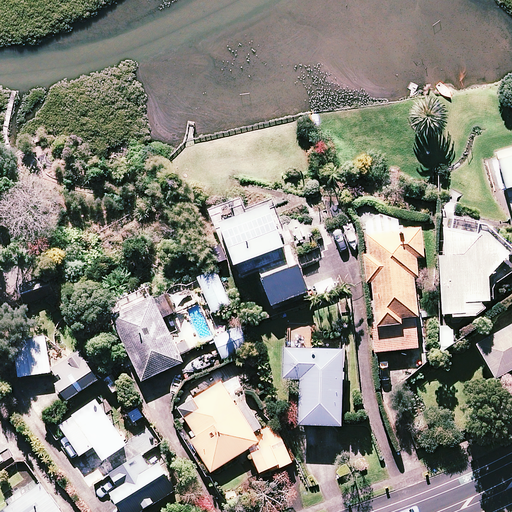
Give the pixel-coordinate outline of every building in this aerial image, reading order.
[(511,197),(509,198),(511,211),(511,159),(499,162),(506,192),(511,190),(511,197)] [(246,215),(240,200),(212,211),(240,279),(259,272),(273,308),(306,294),(270,205),(246,215)] [(508,278),(511,274),(511,262),(510,260),(511,257),(511,248),(492,229),(478,225),(453,219),(453,227),(443,230),(444,258),(440,258),(443,319),(479,318),(488,309),(489,277),(498,268),(508,278)] [(421,230),(362,236),(365,285),(371,285),(372,293),(368,293),(372,353),(418,350),(416,320),(420,319),(418,286),(415,287),(415,280),(417,280),(416,261),(422,260),(421,230)] [(231,305),(216,273),(198,281),(213,314),(231,305)] [(51,296),(44,278),(19,288),(26,305),(51,296)] [(184,331),(171,336),(154,299),(113,317),(142,382),(183,364),(179,356),(192,350),(184,331)] [(511,371),(511,325),(474,347),(495,381),(511,371)] [(236,327),(212,339),(222,360),(247,349),(236,327)] [(48,340),(14,343),(17,377),(50,374),(68,402),(102,379),(83,350),(51,371),(48,340)] [(341,427),(343,352),(285,351),(284,384),(301,384),(300,426),(341,427)] [(236,407),(220,379),(176,405),(198,440),(193,443),(211,472),(259,444),(253,434),(264,427),(248,400),(236,407)] [(126,445),(95,402),(60,427),(81,456),(94,447),(104,461),(126,445)] [(291,463),(284,445),(253,455),(260,474),(291,463)] [(143,511),(177,491),(151,450),(111,475),(119,489),(111,494),(122,511),(143,511)] [(60,511),(39,482),(10,503),(12,506),(2,511),(60,511)]
